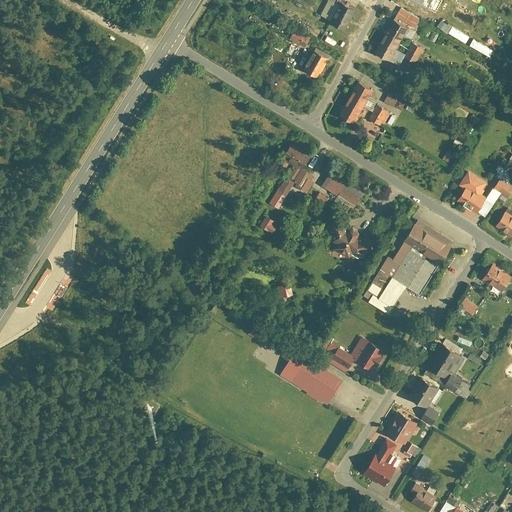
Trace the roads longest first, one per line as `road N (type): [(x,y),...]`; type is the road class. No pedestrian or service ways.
road 1 (residential): [(485,240),(337,475),(392,511)]
road 2 (secondary): [(0,309),(167,42)]
road 3 (residential): [(308,127),(485,240)]
road 4 (residential): [(167,42),(308,127)]
road 5 (residential): [(383,0),(308,127)]
